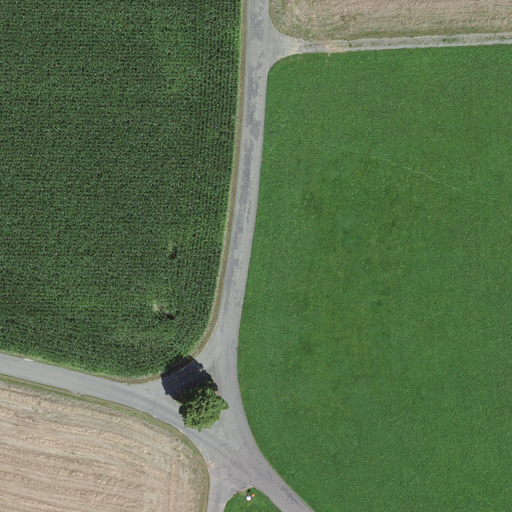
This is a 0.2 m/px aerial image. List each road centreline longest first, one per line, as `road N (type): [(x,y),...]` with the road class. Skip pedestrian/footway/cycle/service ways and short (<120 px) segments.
road 1 (unclassified): [(256,0),(252,140),(226,339)]
road 2 (track): [(255,41),(511,33)]
road 3 (unclassified): [(147,401),(0,359)]
